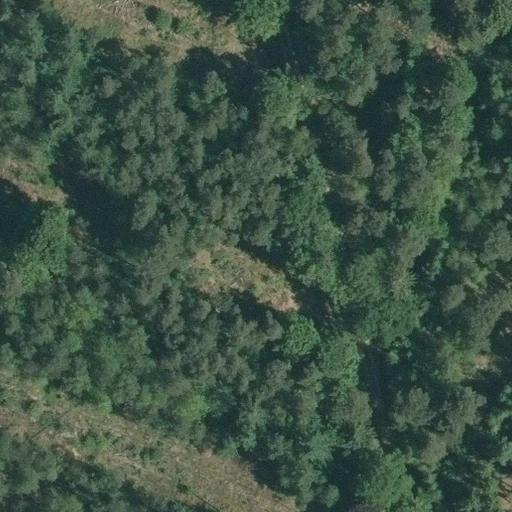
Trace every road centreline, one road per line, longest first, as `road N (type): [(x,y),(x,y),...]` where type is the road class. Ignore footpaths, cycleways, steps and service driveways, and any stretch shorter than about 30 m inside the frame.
road 1 (track): [(507,0),(373,377),(404,511)]
road 2 (track): [(373,377),(283,0)]
